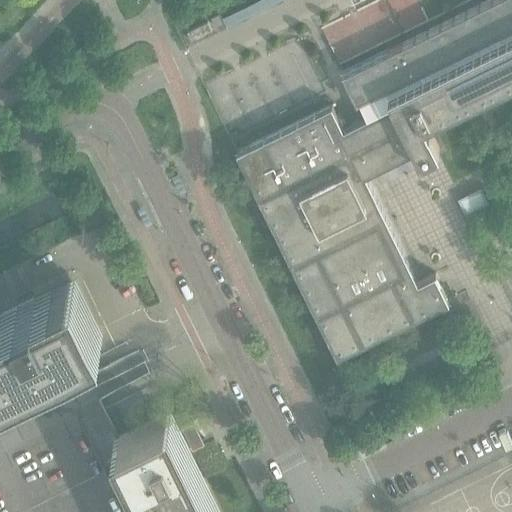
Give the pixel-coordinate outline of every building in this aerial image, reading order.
[(237,150),(275,227),(338,355),(450,300),(436,272),(417,281),(362,173),(373,168),(376,174),(392,166),(409,158),(406,151),(414,147),(419,158),(438,149),(426,123),(511,79),(511,0),(488,0),(342,72),(357,101),(359,100),(367,117),(344,129),(332,104),(237,150)] [(212,31),(209,24),(207,22),(187,32),(191,41),(212,31)] [(0,383),(102,333),(75,277),(0,313),(0,383)] [(0,511),(156,511),(119,436),(100,398),(149,373),(138,350),(86,376),(71,345),(0,379),(0,511)] [(119,436),(114,438),(149,511),(221,511),(189,446),(202,440),(193,423),(194,422),(194,421),(182,427),(180,428),(171,410),(166,413),(119,436)]
